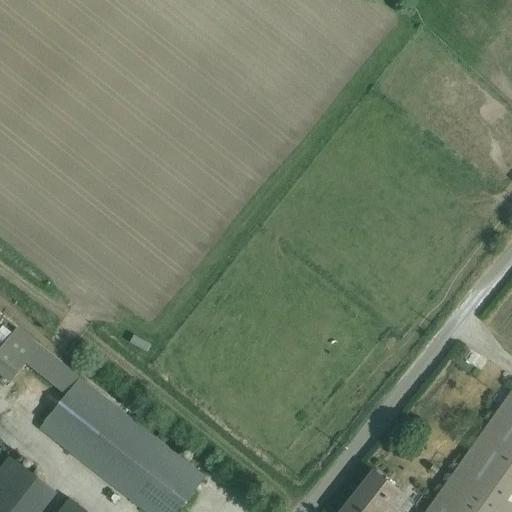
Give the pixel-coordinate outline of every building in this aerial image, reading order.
[(0,376),(10,385),(26,365),(65,397),(39,431),(141,511),(179,511),(207,477),(81,378),(17,328),(13,334),(3,326),(0,329),(0,376)] [(474,430),(467,440),(473,444),(425,511),(511,511),(511,392),(480,434),(474,430)] [(10,457),(0,469),(0,511),(43,511),(57,495),(10,457)] [(398,511),(409,499),(375,472),(343,511),(398,511)] [(84,511),(69,499),(58,511),(84,511)]
